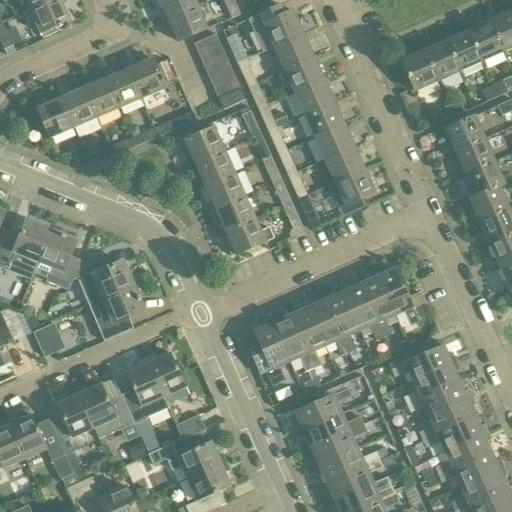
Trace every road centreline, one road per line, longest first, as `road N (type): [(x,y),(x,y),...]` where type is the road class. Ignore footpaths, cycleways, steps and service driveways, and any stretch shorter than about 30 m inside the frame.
road 1 (residential): [(194,308),(213,313),(426,216)]
road 2 (tertiary): [(194,308),(171,252),(147,230),(0,166)]
road 3 (residential): [(426,216),(337,0)]
road 4 (residential): [(0,397),(194,308)]
road 5 (tertiary): [(278,490),(194,308)]
road 6 (residential): [(497,361),(426,216)]
road 7 (residential): [(0,87),(14,71),(94,36),(110,22),(108,0)]
